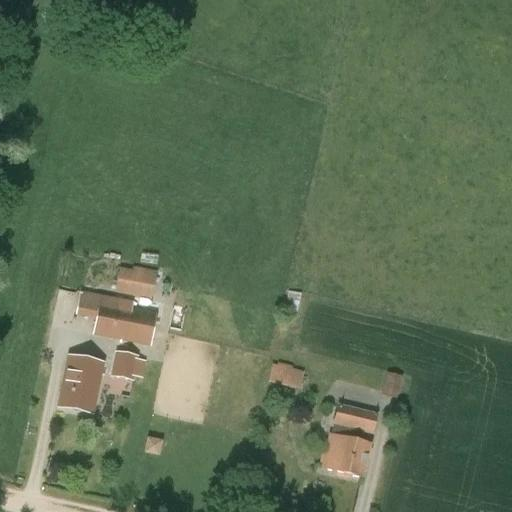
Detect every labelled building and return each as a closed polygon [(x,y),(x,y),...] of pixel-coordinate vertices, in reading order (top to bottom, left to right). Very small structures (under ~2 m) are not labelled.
[(117,272),(112,297),(149,304),(154,275),(130,270),(129,274),(117,272)] [(78,300),(75,316),(97,321),(94,336),(150,347),(156,317),(154,317),(131,312),(129,312),(130,304),(80,294),(78,300)] [(110,378),(133,382),(138,357),(114,352),(110,378)] [(59,410),(91,417),(101,365),(69,358),(59,410)] [(291,370),(292,367),(277,363),(276,366),(271,365),(268,383),(299,391),(303,373),(291,370)] [(386,374),(380,396),(395,399),(401,377),(386,374)] [(337,405),(330,437),(322,471),(361,480),(369,446),(361,444),(363,434),(371,436),(376,415),(337,405)]
